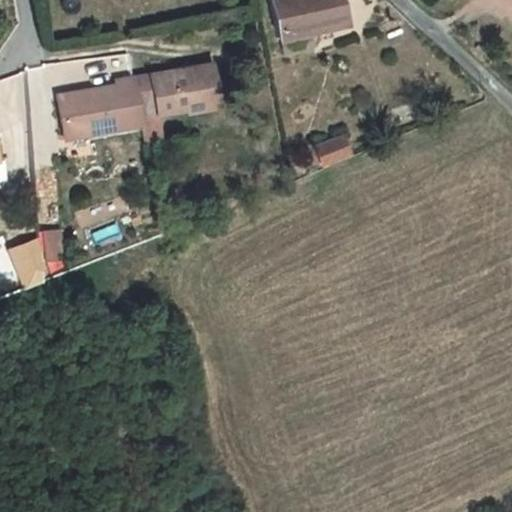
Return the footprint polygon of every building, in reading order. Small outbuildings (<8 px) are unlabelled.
[(268,0),(278,40),(316,31),(313,18),(340,12),(337,0),(268,0)] [(316,31),(344,25),(340,12),(313,18),(316,31)] [(186,109),(186,113),(218,107),(211,64),(132,78),(140,125),(144,143),(161,139),(157,115),(186,109)] [(140,125),(132,78),(115,81),(116,85),(87,90),(87,93),(56,98),(64,139),(140,125)] [(340,136),(315,147),(323,167),(348,155),(340,136)] [(117,196),(78,216),(86,231),(125,211),(117,196)] [(144,207),(129,212),(134,228),(149,223),(144,207)] [(59,258),(57,231),(42,232),(44,259),(59,258)]
